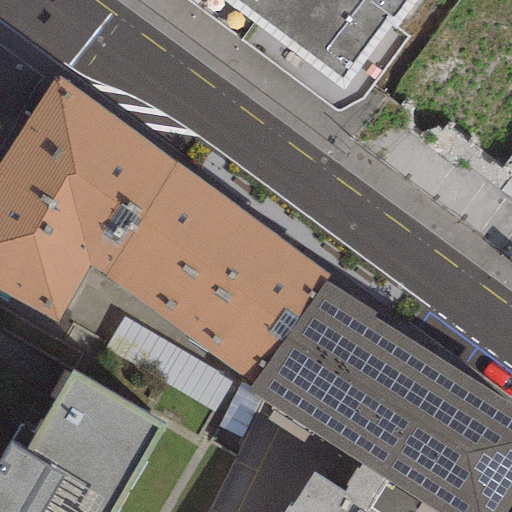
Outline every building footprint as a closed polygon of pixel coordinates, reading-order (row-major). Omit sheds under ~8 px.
[(221,0),(341,90),(411,0),(221,0)] [(511,0),(443,0),(403,79),(511,134),(511,0)] [(174,162),(55,75),(0,160),(0,292),(55,324),(88,268),(103,276),(174,162)] [(328,275),(174,162),(103,276),(252,383),(324,282),(328,275)] [(434,511),(504,511),(511,500),(511,406),(370,318),(375,313),(324,282),(252,383),(246,392),(358,463),(385,480),(434,511)] [(117,511),(166,428),(69,373),(33,434),(17,425),(0,454),(0,511),(117,511)] [(370,511),(366,509),(385,480),(358,463),(339,492),(311,474),(288,510),(285,508),(282,511),(370,511)]
